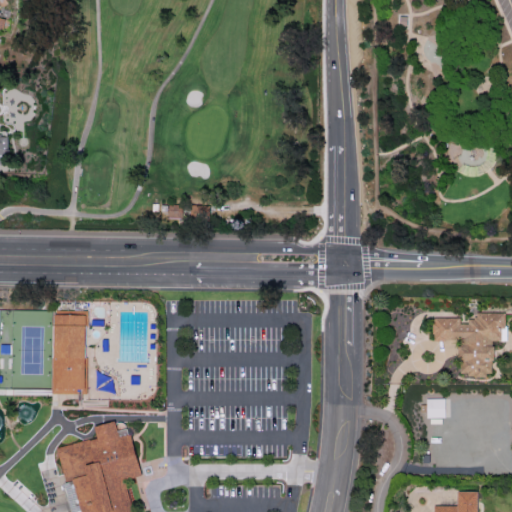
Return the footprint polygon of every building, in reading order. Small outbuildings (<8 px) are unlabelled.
[(398,15),(406,16),(405,26),(398,26),(398,15)] [(0,132),(0,163),(8,163),(8,133),(0,132)] [(505,312),(475,313),(475,318),(463,319),(463,317),(432,318),(432,340),(459,340),(459,375),(492,375),(492,341),(505,341),(505,312)] [(86,314),(54,314),(52,393),(77,394),(77,388),(85,389),(86,314)] [(444,399),(426,398),(425,417),(444,418),(444,399)] [(57,447),(71,511),(132,511),(125,478),(140,475),(128,425),(116,428),(114,421),(94,426),(96,437),(57,447)] [(476,511),(477,491),(457,491),(457,505),(434,505),(434,511),(476,511)]
